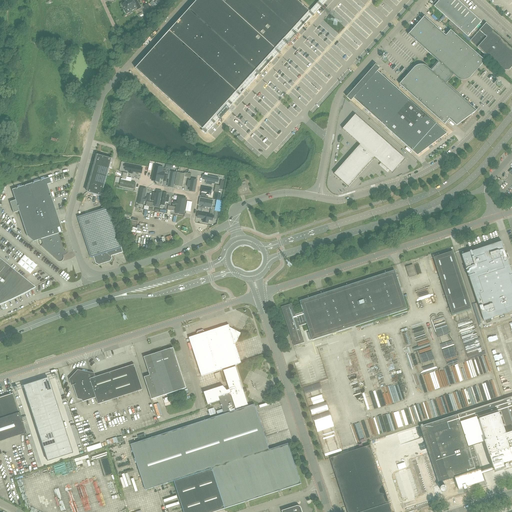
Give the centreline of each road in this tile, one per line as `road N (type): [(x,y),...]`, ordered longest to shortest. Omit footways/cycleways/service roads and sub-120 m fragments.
road 1 (unclassified): [(184,0),(101,96),(68,215),(90,275)]
road 2 (tertiary): [(511,115),(469,166),(433,191),(299,236)]
road 3 (unclassified): [(258,294),(494,217)]
road 4 (unclassified): [(317,197),(339,91),(423,0)]
road 5 (unclassified): [(511,89),(436,164),(342,200),(317,197)]
road 6 (unclassified): [(321,485),(258,294)]
road 7 (unclassified): [(0,377),(175,321)]
road 8 (unknown): [(10,374),(35,437),(66,426),(55,377),(36,386)]
road 9 (unclassified): [(90,275),(172,253),(233,222)]
road 10 (residential): [(160,399),(166,417),(200,402),(175,321)]
road 11 (tertiary): [(406,214),(451,193),(511,131)]
